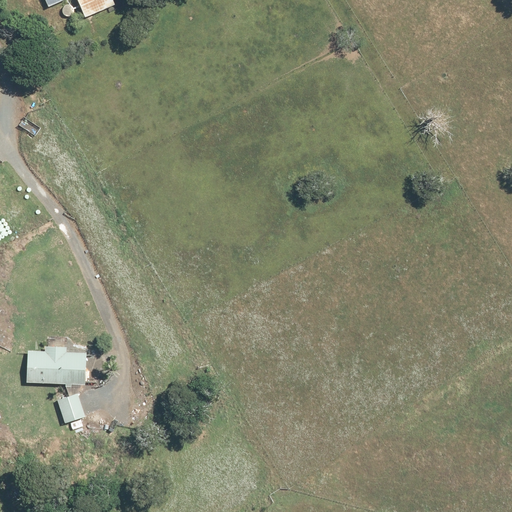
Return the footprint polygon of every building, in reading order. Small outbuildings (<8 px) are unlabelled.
[(68,1),(67,0),(45,0),(49,8),(68,1)] [(116,7),(113,0),(77,0),(86,19),(116,7)] [(74,7),(64,6),(63,17),(74,18),(74,7)] [(67,349),(45,348),(45,353),(29,352),(28,383),(86,386),(88,355),(67,354),(67,349)] [(85,418),(78,395),(58,401),(66,424),(85,418)]
